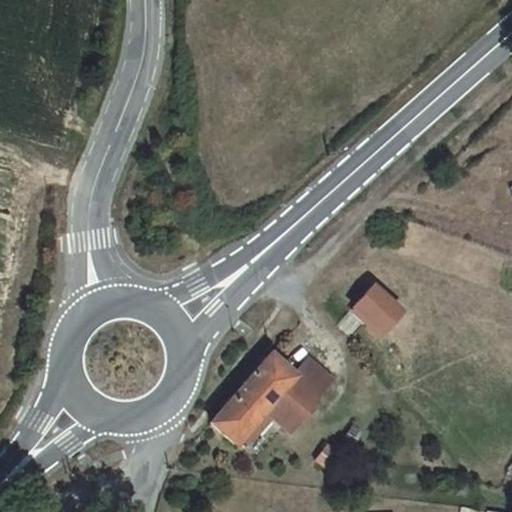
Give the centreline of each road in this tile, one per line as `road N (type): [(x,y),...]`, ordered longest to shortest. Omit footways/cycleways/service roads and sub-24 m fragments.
road 1 (secondary): [(511,32),(288,229)]
road 2 (tertiary): [(145,0),(141,66),(91,193),(89,220)]
road 3 (secondary): [(182,352),(288,229)]
road 4 (secondary): [(288,229),(152,307)]
road 5 (secondary): [(0,489),(106,420)]
